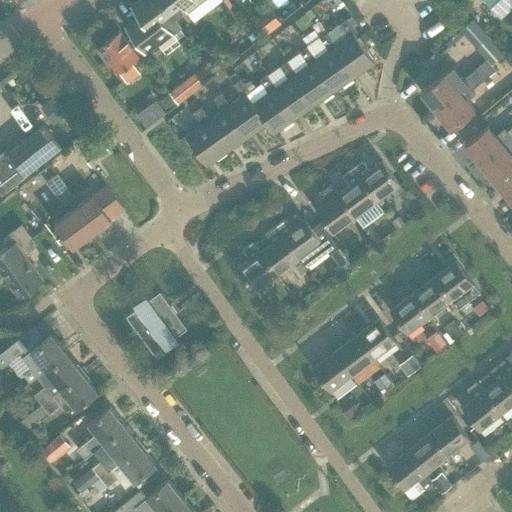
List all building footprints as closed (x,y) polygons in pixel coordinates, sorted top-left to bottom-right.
[(140,14),(126,24),(146,51),(181,25),(174,16),(162,0),(136,0),(132,3),(140,14)] [(162,0),(174,16),(192,3),(195,7),(204,0),(162,0)] [(332,0),(328,3),(332,9),(338,5),(343,2),(341,0),(332,0)] [(511,0),(489,0),(501,13),(511,2),(511,0)] [(458,10),(435,39),(446,48),(469,20),(458,10)] [(306,13),(296,21),(302,30),(313,22),(306,13)] [(353,15),(349,18),(355,27),(359,24),(353,15)] [(341,24),(329,32),(337,45),(334,47),(354,77),(375,63),(355,33),(358,32),(355,27),(349,18),(341,24)] [(320,20),(314,25),(322,37),(329,32),(320,20)] [(102,48),(99,51),(109,64),(112,61),(119,71),(120,71),(128,81),(141,72),(133,61),(140,56),(120,30),(100,46),(102,48)] [(321,37),(308,46),(317,59),(313,61),(334,92),(354,77),(334,47),(337,45),(329,32),(322,37),(321,37)] [(486,58),(475,68),(484,78),(495,69),(490,64),(503,53),(489,36),(476,47),(486,58)] [(301,52),(288,60),(297,73),(293,75),(314,105),(334,92),(313,61),(317,59),(308,46),(301,52)] [(281,65),(268,74),(277,87),(273,89),(294,119),(314,105),(293,75),(297,73),(288,60),(281,65)] [(445,71),(421,91),(436,109),(469,82),(464,77),(461,73),(453,64),(445,71)] [(475,68),(464,77),(469,82),(474,88),(484,78),(475,68)] [(196,72),(172,90),(180,101),(204,83),(196,72)] [(268,74),(261,79),(269,90),(254,101),(255,102),(268,123),(275,133),(294,119),(273,89),(277,87),(268,74)] [(243,96),(230,104),(226,107),(247,137),(268,123),(255,102),(254,101),(249,93),(251,92),(251,91),(246,84),(242,78),(234,83),(243,96)] [(251,80),(246,84),(251,91),(256,87),(251,80)] [(476,90),(474,88),(469,82),(436,109),(452,128),(475,108),(467,98),(476,90)] [(223,109),(210,118),(206,121),(227,151),(247,137),(226,107),(230,104),(222,92),(214,97),(223,109)] [(55,97),(42,106),(54,122),(67,113),(55,97)] [(156,98),(150,103),(160,116),(166,111),(156,98)] [(227,151),(206,121),(210,118),(202,106),(194,111),(203,124),(187,135),(195,147),(207,164),(227,151)] [(0,189),(3,192),(26,175),(25,174),(61,145),(45,124),(16,146),(8,153),(6,150),(2,153),(0,154),(0,189)] [(511,135),(507,130),(505,128),(496,134),(488,124),(465,143),(480,162),(511,135)] [(187,135),(181,139),(189,151),(195,147),(187,135)] [(511,164),(511,152),(511,151),(511,150),(511,135),(480,162),(495,179),(511,164)] [(104,141),(84,155),(91,165),(111,151),(104,141)] [(363,160),(353,168),(378,201),(400,184),(382,160),(370,169),(363,160)] [(511,164),(495,179),(510,198),(511,196),(511,164)] [(350,183),(338,192),(356,216),(378,201),(353,168),(344,175),(350,183)] [(61,172),(60,171),(47,180),(46,180),(64,205),(76,196),(59,173),(61,172)] [(108,183),(82,202),(99,226),(126,207),(108,183)] [(334,233),(356,216),(338,192),(332,184),(322,191),(329,200),(316,209),(334,233)] [(73,246),(99,226),(82,202),(55,221),(73,246)] [(276,225),(301,258),(302,257),(307,264),(336,243),(320,222),(313,227),(305,217),(292,226),(286,218),(276,225)] [(0,267),(20,295),(43,279),(24,253),(36,244),(21,223),(7,234),(15,244),(0,254),(0,267)] [(279,274),(301,258),(276,225),(266,232),(273,241),(261,250),(279,274)] [(251,258),(238,267),(256,291),(279,274),(261,250),(254,241),(244,249),(251,258)] [(339,246),(331,253),(338,263),(334,266),(339,271),(351,261),(339,246)] [(480,290),(456,260),(434,277),(452,300),(457,307),(480,290)] [(434,277),(412,293),(430,317),(452,300),(434,277)] [(174,328),(184,320),(161,289),(127,314),(155,351),(178,334),(174,328)] [(391,310),(408,333),(430,317),(412,293),(391,310)] [(483,299),(474,306),(480,314),(489,307),(483,299)] [(398,341),(380,318),(358,335),(376,358),(398,341)] [(455,320),(446,326),(453,336),(462,329),(455,320)] [(439,331),(430,338),(437,348),(446,341),(439,331)] [(32,368),(25,373),(31,381),(38,376),(67,353),(52,333),(23,356),(32,368)] [(358,335),(336,351),(354,374),(376,358),(358,335)] [(16,341),(0,353),(0,368),(23,350),(16,341)] [(314,368),(331,392),(354,374),(336,351),(314,368)] [(511,352),(508,356),(499,363),(511,379),(511,352)] [(82,371),(67,353),(38,376),(46,385),(34,393),(42,403),(82,371)] [(413,355),(402,363),(409,372),(420,363),(413,355)] [(511,405),(511,379),(499,363),(489,370),(496,381),(485,390),(503,412),(511,405)] [(97,390),(82,371),(42,403),(19,420),(26,429),(38,419),(39,420),(69,397),(76,406),(97,390)] [(385,373),(375,380),(384,391),(393,384),(385,373)] [(503,412),(485,390),(477,380),(467,388),(475,398),(463,407),(481,430),(503,412)] [(355,403),(345,411),(350,418),(360,410),(355,403)] [(78,463),(104,442),(125,425),(110,406),(89,422),(96,432),(78,447),(78,448),(71,454),(78,463)] [(452,415),(431,432),(449,455),(470,438),(452,415)] [(85,472),(93,481),(93,482),(140,444),(125,425),(104,442),(112,450),(85,472)] [(431,432),(409,449),(427,472),(449,455),(431,432)] [(56,435),(41,447),(48,458),(64,445),(56,435)] [(479,439),(471,445),(481,460),(490,453),(479,439)] [(156,463),(140,444),(93,482),(93,481),(85,487),(91,495),(99,489),(101,491),(118,477),(126,486),(156,463)] [(405,489),(427,472),(409,449),(387,467),(405,489)] [(442,472),(433,478),(442,490),(451,484),(442,472)] [(111,511),(131,511),(138,507),(141,511),(166,511),(183,498),(168,479),(147,496),(142,488),(111,511)] [(194,511),(183,498),(166,511),(194,511)]
